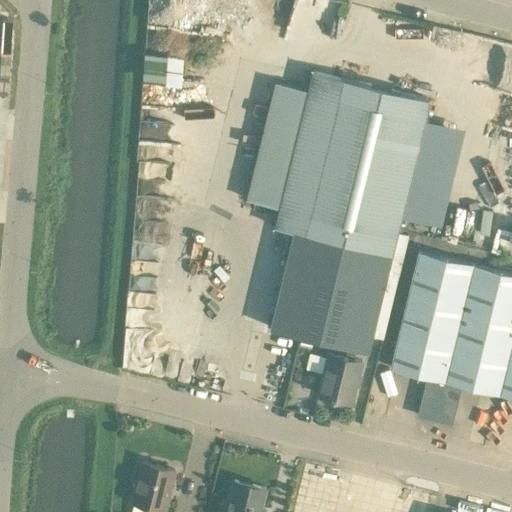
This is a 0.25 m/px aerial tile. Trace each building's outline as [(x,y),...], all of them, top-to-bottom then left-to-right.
[(136,78),(174,79),(175,51),(137,50),(136,78)] [(429,98),(313,70),(308,90),(277,82),(249,199),(280,206),(276,225),(294,230),(270,327),(368,350),(429,98)] [(511,148),(511,108),(503,105),(492,142),(511,148)] [(138,159),(172,158),(171,119),(137,120),(138,159)] [(511,173),(511,157),(493,152),(488,167),(511,173)] [(511,272),(418,250),(390,367),(427,376),(418,415),(451,423),(461,384),(511,396),(511,272)] [(328,353),(318,395),(351,403),(361,361),(328,353)] [(144,461),(133,502),(164,510),(175,469),(144,461)] [(332,492),(339,471),(308,461),(301,482),(332,492)] [(259,511),(266,488),(234,480),(229,499),(222,503),(226,511),(225,511),(259,511)]
